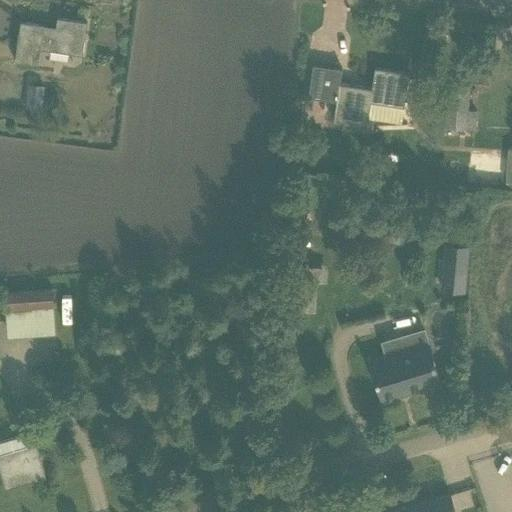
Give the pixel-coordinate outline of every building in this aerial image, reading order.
[(82,55),(87,22),(57,18),(56,31),(44,29),(44,25),(21,21),(15,60),(38,64),(41,48),(82,55)] [(342,69),(327,66),(312,64),(308,97),(336,101),(334,122),(368,127),(371,101),(405,106),(409,72),(375,67),(372,88),(340,83),(342,69)] [(28,83),(25,108),(41,110),(44,85),(28,83)] [(476,127),(477,107),(469,107),(469,86),(446,85),(444,127),(476,127)] [(511,91),(490,89),(483,138),(511,142),(511,91)] [(406,229),(390,227),(381,225),(379,240),(387,241),(404,244),(406,229)] [(445,244),(440,290),(464,292),(469,246),(445,244)] [(330,264),(296,263),(295,306),(315,306),(316,279),(329,280),(330,264)] [(53,287),(21,289),(21,282),(3,283),(4,290),(5,309),(54,305),(53,287)] [(383,400),(441,382),(430,343),(371,361),(383,400)] [(0,468),(6,488),(46,476),(37,443),(28,445),(24,433),(0,439),(0,468)] [(455,511),(450,494),(417,504),(419,511),(455,511)]
